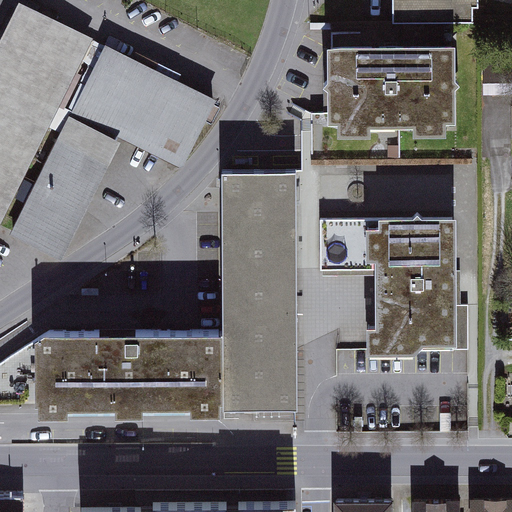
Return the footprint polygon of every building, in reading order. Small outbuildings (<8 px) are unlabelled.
[(391,0),(392,23),(471,24),(471,0),(391,0)] [(26,5),(0,57),(0,231),(96,40),(26,5)] [(110,47),(17,235),(67,260),(126,140),(180,167),(214,98),(110,47)] [(341,84),(347,90),(347,123),(356,123),(356,135),(385,135),(385,126),(432,126),(432,136),(462,136),(462,124),(471,124),(471,89),(477,86),(471,80),(471,48),(347,49),(347,81),(341,84)] [(306,175),(232,176),(234,335),(234,409),(234,414),(309,413),(306,175)] [(319,221),(319,271),(376,271),(376,326),(367,326),(367,355),(452,355),(452,217),(379,217),(379,221),(319,221)] [(0,410),(234,409),(234,335),(43,338),(0,366),(0,410)] [(511,511),(511,498),(480,500),(480,511),(511,511)] [(0,511),(17,511),(18,500),(0,500),(0,511)] [(471,511),(472,501),(420,501),(419,511),(471,511)] [(295,511),(296,502),(77,505),(76,511),(295,511)] [(404,511),(405,503),(342,503),(341,511),(404,511)]
